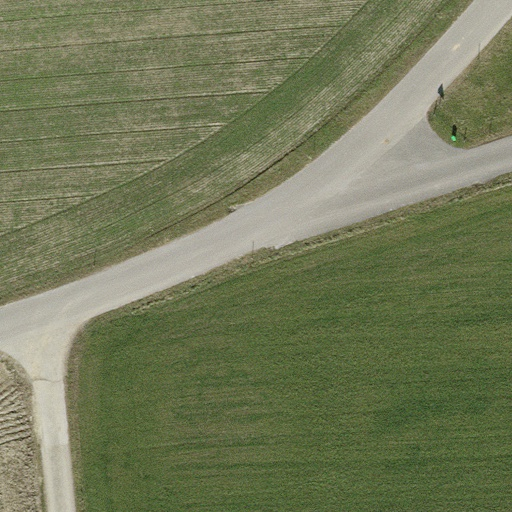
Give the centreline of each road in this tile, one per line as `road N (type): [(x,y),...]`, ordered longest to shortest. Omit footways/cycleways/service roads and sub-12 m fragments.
road 1 (track): [(0,329),(332,205)]
road 2 (track): [(332,205),(494,0)]
road 3 (track): [(41,316),(62,511)]
road 4 (track): [(332,205),(511,148)]
